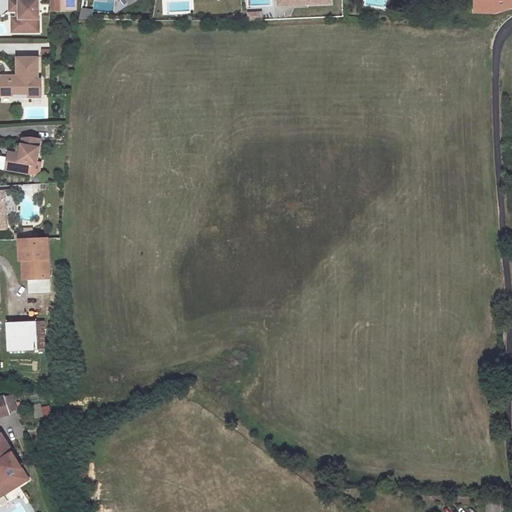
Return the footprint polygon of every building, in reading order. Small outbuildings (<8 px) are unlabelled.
[(42,0),(42,9),(56,10),(56,0),(42,0)] [(511,6),(511,0),(473,0),(473,12),(494,12),(511,6)] [(32,2),(3,1),(3,13),(5,13),(5,34),(32,34),(32,2)] [(90,20),(92,10),(80,8),(78,18),(90,20)] [(19,100),(29,99),(29,81),(27,81),(27,59),(8,59),(7,80),(2,81),(2,79),(0,79),(0,98),(5,98),(5,97),(19,97),(19,100)] [(21,168),(27,168),(30,144),(13,142),(12,154),(8,157),(0,155),(0,174),(21,176),(21,168)] [(6,196),(6,213),(14,213),(14,196),(6,196)] [(15,243),(25,243),(24,233),(14,233),(14,239),(8,239),(8,243),(12,243),(15,243)] [(15,243),(12,243),(13,263),(19,263),(20,283),(41,282),(39,242),(25,243),(15,243)] [(42,353),(41,327),(4,328),(6,355),(42,353)] [(0,403),(0,423),(9,421),(4,403),(0,403)] [(48,403),(32,407),(36,420),(52,416),(48,403)] [(0,498),(3,503),(27,489),(11,462),(12,462),(1,443),(0,443),(0,498)] [(499,511),(499,503),(488,503),(488,511),(499,511)]
